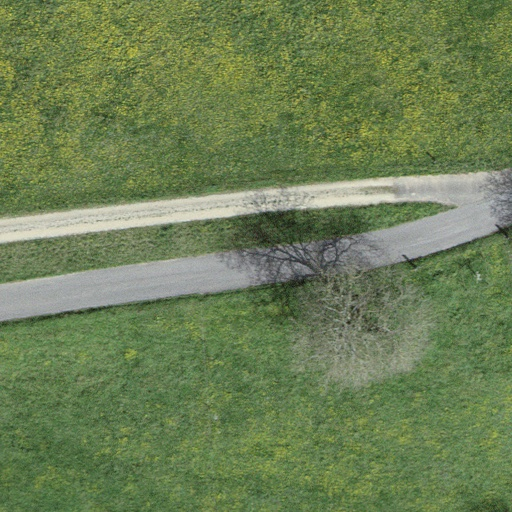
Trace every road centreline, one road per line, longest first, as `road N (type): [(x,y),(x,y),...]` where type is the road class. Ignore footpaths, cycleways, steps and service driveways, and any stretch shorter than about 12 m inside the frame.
road 1 (unclassified): [(511,207),(392,240),(0,306)]
road 2 (track): [(511,188),(467,186),(0,243)]
